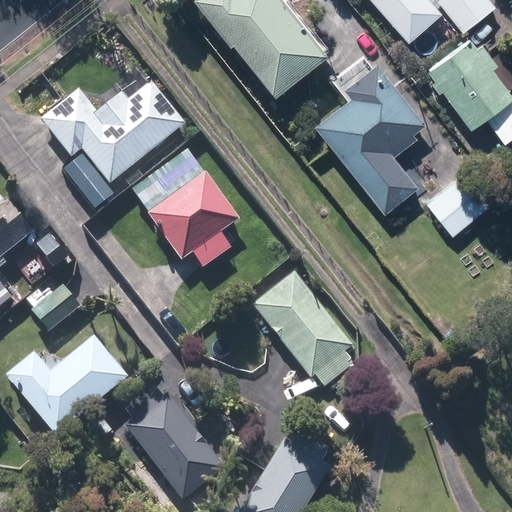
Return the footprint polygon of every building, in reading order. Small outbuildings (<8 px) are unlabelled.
[(271,0),(186,0),(185,1),(221,47),(224,44),(261,93),(313,54),(271,0)] [(376,0),(406,36),(407,35),(432,16),(418,0),(376,0)] [(480,0),(431,0),(459,35),(489,10),(480,0)] [(477,48),(471,52),(464,43),(424,73),(467,130),(480,121),(499,146),(511,136),(511,133),(507,127),(511,123),(511,108),(507,101),(508,101),(486,72),(488,70),(491,68),(477,48)] [(387,53),(401,73),(413,64),(399,44),(387,53)] [(88,149),(115,183),(190,123),(156,81),(152,85),(139,68),(120,84),(128,93),(102,113),(83,89),(46,119),(77,158),(88,149)] [(416,126),(370,69),(339,94),(346,103),(311,130),(380,215),(410,191),(380,155),(416,126)] [(431,203),(457,234),(503,197),(477,164),(431,203)] [(197,253),(207,268),(236,248),(226,233),(244,220),(211,173),(154,213),(187,259),(197,253)] [(91,200),(101,212),(112,204),(102,191),(91,200)] [(0,263),(39,231),(14,199),(0,210),(0,263)] [(238,276),(249,291),(267,277),(256,262),(238,276)] [(318,375),(328,387),(357,363),(349,352),(356,345),(298,272),(257,305),(315,378),(318,375)] [(28,300),(53,331),(84,306),(67,285),(50,298),(42,289),(28,300)] [(12,375),(64,436),(134,377),(100,336),(58,372),(40,352),(12,375)] [(129,426),(186,500),(228,468),(171,392),(165,397),(155,383),(127,405),(138,419),(129,426)] [(88,423),(103,438),(114,428),(99,413),(88,423)] [(244,511),(305,511),(333,466),(324,461),(331,449),(300,429),(294,441),(289,438),(244,511)]
